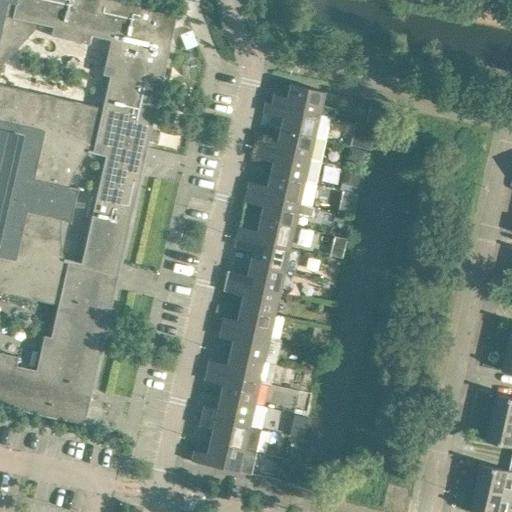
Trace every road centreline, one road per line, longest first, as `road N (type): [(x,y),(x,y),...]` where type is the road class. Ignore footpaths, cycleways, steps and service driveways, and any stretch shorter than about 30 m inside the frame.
road 1 (residential): [(159,494),(255,57)]
road 2 (residential): [(433,511),(511,144)]
road 3 (residential): [(511,113),(255,57)]
